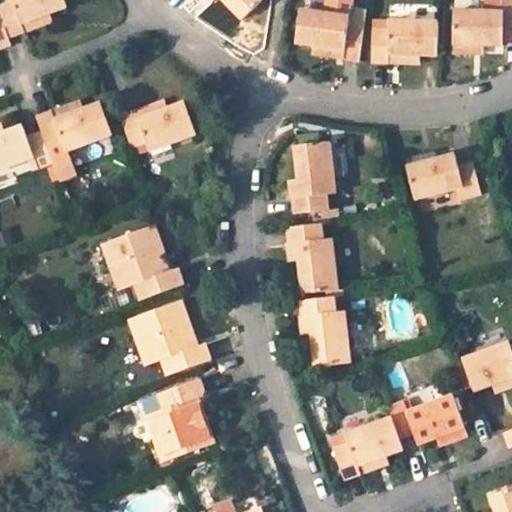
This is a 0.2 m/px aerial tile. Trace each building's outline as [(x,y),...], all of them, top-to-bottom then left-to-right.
[(68,6),(65,0),(12,0),(13,1),(0,5),(0,14),(8,36),(24,30),(22,22),(50,12),(68,6)] [(222,0),(242,19),(262,0),(222,0)] [(502,13),(453,12),(453,44),(483,45),(502,46),(503,34),(511,34),(511,3),(503,3),(502,13)] [(349,17),(301,10),(296,42),(314,45),(344,49),(342,57),(360,60),(364,29),(347,27),(349,17)] [(53,20),(50,12),(22,22),(24,30),(53,20)] [(0,46),(10,43),(8,36),(0,14),(0,46)] [(388,30),(373,30),(372,61),(388,62),(389,54),(419,55),(438,56),(439,22),(389,21),(388,30)] [(453,44),(453,52),(483,54),(483,45),(453,44)] [(312,53),(342,57),(344,49),(314,45),(312,53)] [(82,103),(54,113),(57,121),(85,111),(82,103)] [(166,103),(138,112),(141,121),(169,111),(166,103)] [(66,151),(114,135),(103,105),(85,111),(57,121),(54,113),(38,119),(43,133),(48,148),(63,142),(66,151)] [(197,135),(186,105),(169,111),(141,121),(138,112),(122,117),(132,146),(146,142),(151,150),(197,135)] [(0,134),(0,169),(27,160),(34,158),(38,167),(53,162),(48,148),(43,133),(28,137),(24,126),(5,133),(0,134)] [(336,196),(330,144),(296,148),(300,182),(301,199),(295,198),(296,215),(321,213),(329,212),(327,196),(336,196)] [(437,161),(435,155),(406,161),(408,168),(437,161)] [(482,194),(475,165),(459,169),(456,157),(437,161),(408,168),(416,200),(463,189),(466,199),(482,194)] [(31,169),(38,167),(34,158),(27,160),(31,169)] [(293,182),(295,198),(301,199),(300,182),(293,182)] [(314,227),(322,226),(330,225),(329,218),(321,219),(313,219),(314,227)] [(165,260),(153,226),(102,244),(119,289),(134,284),(140,300),(183,285),(177,269),(164,273),(161,262),(165,260)] [(314,227),(288,230),(289,246),(297,246),(299,261),(303,295),(325,293),(338,291),(332,241),(324,241),(322,226),(314,227)] [(292,262),(299,261),(297,246),(289,246),(292,262)] [(173,258),(165,260),(161,262),(164,273),(177,269),(173,258)] [(326,300),(334,299),(343,298),(341,291),(338,291),(325,293),(326,300)] [(316,368),(350,364),(344,314),(337,314),(334,299),(326,300),(300,302),(302,318),(309,317),(311,333),(316,368)] [(192,334),(180,301),(129,319),(146,365),(162,360),(167,375),(209,360),(203,345),(192,348),(187,336),(192,334)] [(304,334),(311,333),(309,317),(302,318),(304,334)] [(199,333),(192,334),(187,336),(192,348),(203,345),(199,333)] [(511,379),(511,352),(510,345),(463,361),(474,392),(492,386),(511,379)] [(511,379),(492,386),(494,393),(511,386),(511,379)] [(204,395),(198,380),(156,395),(161,409),(145,415),(162,462),(213,442),(200,409),(195,411),(191,399),(204,395)] [(208,405),(204,395),(191,399),(195,411),(200,409),(208,405)] [(465,427),(454,398),(413,412),(407,414),(404,404),(388,410),(391,419),(398,440),(414,434),(417,445),(436,438),(465,427)] [(410,403),(404,404),(407,414),(413,412),(410,403)] [(391,419),(344,436),(348,445),(333,451),(344,480),(359,474),(356,467),(385,457),(402,451),(398,440),(391,419)] [(436,438),(439,446),(468,435),(465,427),(436,438)] [(387,465),(385,457),(356,467),(359,474),(387,465)] [(511,511),(511,489),(489,498),(494,511),(511,511)]
